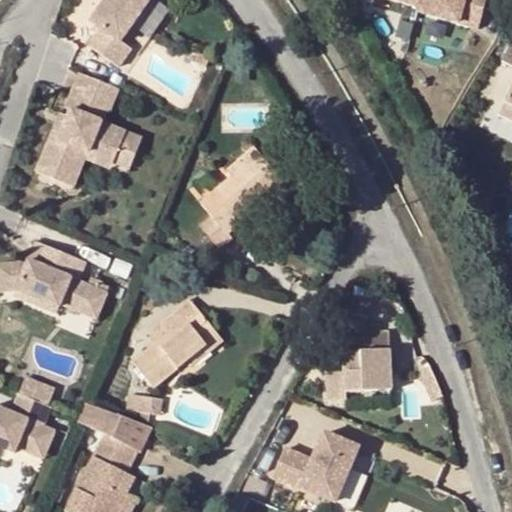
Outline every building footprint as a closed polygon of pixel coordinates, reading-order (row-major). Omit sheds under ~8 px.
[(86,46),(117,67),(129,49),(118,42),(147,0),(103,0),(89,22),(98,29),(86,46)] [(375,0),(375,1),(483,30),(491,0),(375,0)] [(117,89),(78,73),(63,108),(69,110),(67,116),(57,139),(49,135),(34,172),(64,185),(79,149),(112,163),(124,132),(85,116),(91,102),(109,109),(117,89)] [(511,92),(500,115),(511,121),(511,92)] [(67,116),(58,113),(49,135),(57,139),(67,116)] [(141,139),(124,132),(112,163),(128,169),(141,139)] [(227,233),(258,206),(253,200),(279,179),(253,148),(226,171),(230,176),(198,202),(210,217),(198,227),(218,250),(231,238),(227,233)] [(79,149),(64,185),(71,187),(83,159),(109,169),(112,163),(79,149)] [(283,184),(279,179),(253,200),(258,206),(283,184)] [(33,241),(25,259),(32,262),(40,243),(33,241)] [(0,263),(0,287),(14,285),(46,298),(74,310),(85,284),(74,280),(82,262),(40,243),(32,262),(25,259),(23,264),(17,261),(0,263)] [(104,292),(85,284),(74,310),(93,318),(104,292)] [(46,298),(14,285),(12,291),(54,308),(57,303),(46,298)] [(382,301),(352,295),(348,314),(343,313),(340,329),(363,333),(366,316),(378,318),(382,301)] [(152,387),(189,358),(205,345),(200,338),(211,328),(188,299),(158,323),(166,333),(156,341),(131,361),(152,387)] [(166,333),(158,323),(148,332),(156,341),(166,333)] [(200,338),(205,345),(210,351),(222,341),(211,328),(200,338)] [(343,372),(327,373),(328,399),(342,399),(342,391),(389,389),(386,331),(367,332),(367,349),(342,351),(343,372)] [(205,345),(189,358),(194,364),(210,351),(205,345)] [(26,379),(20,394),(29,398),(36,383),(26,379)] [(54,390),(36,383),(29,398),(48,406),(54,390)] [(0,445),(15,452),(17,447),(32,453),(44,426),(51,407),(48,406),(29,398),(19,394),(12,413),(0,408),(0,445)] [(149,427),(82,401),(75,417),(75,419),(104,434),(135,451),(137,452),(149,427)] [(44,426),(32,453),(43,458),(55,430),(44,426)] [(279,446),(267,474),(330,500),(353,445),(318,430),(307,458),(279,446)] [(135,451),(104,434),(64,511),(114,511),(124,495),(133,476),(125,473),(135,451)] [(130,511),(136,501),(124,495),(114,511),(130,511)]
